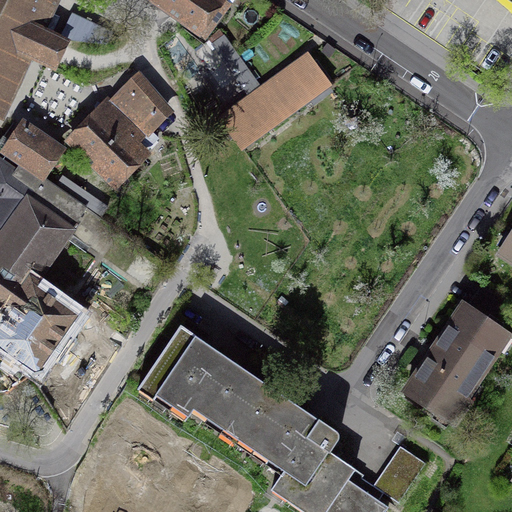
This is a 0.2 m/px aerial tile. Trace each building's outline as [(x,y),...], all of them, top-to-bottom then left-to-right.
[(33,28),(31,27),(43,0),(0,0),(0,92),(21,48),(43,59),(53,64),(63,43),(53,39),(32,29),(33,28)] [(161,0),(201,27),(211,12),(218,2),(214,0),(161,0)] [(73,18),(64,38),(101,42),(106,32),(73,18)] [(224,36),(213,43),(245,88),(256,81),(224,36)] [(329,85),(308,56),(221,119),(243,148),(329,85)] [(101,114),(76,139),(116,178),(139,156),(157,139),(149,130),(163,116),(161,114),(165,110),(138,83),(136,84),(134,83),(101,114)] [(8,145),(3,152),(28,170),(44,181),(64,151),(48,140),(30,128),(15,150),(8,145)] [(15,329),(43,289),(76,242),(93,254),(112,228),(44,181),(28,170),(24,177),(0,160),(0,318),(14,329),(15,329)] [(511,234),(500,252),(511,259),(511,234)] [(90,322),(43,289),(15,329),(14,329),(0,348),(0,353),(5,357),(45,386),(90,322)] [(511,345),(511,334),(464,303),(432,352),(403,398),(456,432),(511,345)] [(271,388),(180,327),(140,393),(191,426),(196,420),(278,475),(266,496),(294,511),(394,511),(401,507),(428,468),(397,448),(391,459),(377,482),(349,466),(337,460),(346,449),(344,437),(271,388)]
